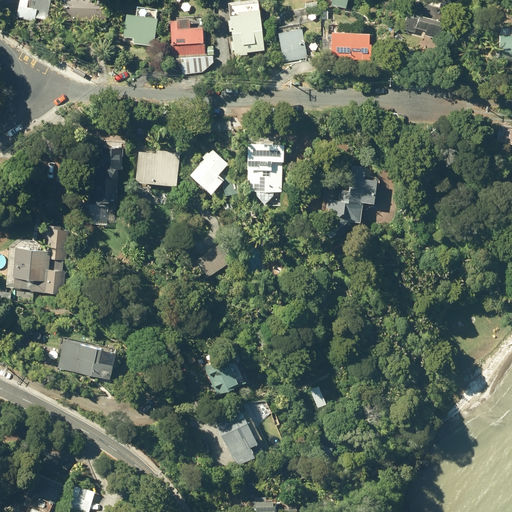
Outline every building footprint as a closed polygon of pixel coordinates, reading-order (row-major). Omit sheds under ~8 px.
[(18,0),(15,19),(34,22),(35,18),(47,20),(49,0),(18,0)] [(106,21),(106,0),(61,0),(61,12),(62,12),(62,20),(106,21)] [(431,33),(440,36),(449,8),(428,3),(429,1),(426,0),(409,0),(402,28),(414,32),(415,28),(426,31),(424,35),(430,36),(431,33)] [(264,50),(259,9),(237,11),(237,14),(229,15),(229,19),(227,19),(229,31),(231,30),(232,41),(230,41),(231,50),(234,50),(234,56),(247,55),(247,52),(264,50)] [(133,43),(152,46),(156,17),(125,13),(122,36),(134,37),(133,43)] [(181,61),(182,74),(202,72),(213,62),(212,55),(214,55),(213,44),(207,45),(206,39),(203,40),(202,25),(176,27),(176,20),(169,20),(171,62),(179,62),(179,57),(187,56),(187,61),(181,61)] [(277,33),(284,62),(308,57),(301,27),(277,33)] [(511,27),(500,27),(500,33),(499,33),(497,62),(511,62),(511,27)] [(350,60),(371,60),(371,43),(369,43),(369,32),(331,32),(331,49),(333,49),(333,56),(350,56),(350,60)] [(72,74),(82,80),(86,74),(75,68),(72,74)] [(497,141),(511,144),(511,126),(499,125),(497,141)] [(280,191),(284,144),(247,143),(244,180),(249,180),(248,190),(255,190),(255,194),(263,203),(271,194),(272,191),(280,191)] [(88,212),(113,213),(114,207),(116,207),(117,178),(119,178),(119,168),(122,168),(123,148),(100,147),(100,162),(90,162),(88,212)] [(227,163),(212,148),(208,152),(207,151),(202,157),(203,158),(188,174),(210,194),(223,179),(217,174),(227,163)] [(138,151),(134,181),(175,186),(179,152),(156,149),(156,153),(138,151)] [(338,219),(359,222),(362,202),(373,203),(376,179),(364,178),(365,166),(345,164),(338,219)] [(172,187),(155,186),(155,198),(171,199),(172,187)] [(321,226),(329,237),(338,230),(330,219),(321,226)] [(10,288),(62,293),(64,270),(61,270),(62,259),(65,259),(68,229),(60,228),(61,226),(46,224),(44,241),(47,241),(46,250),(15,247),(10,288)] [(196,260),(208,277),(232,260),(220,244),(196,260)] [(55,370),(109,381),(115,349),(61,338),(55,370)] [(215,395),(240,385),(227,357),(204,366),(215,395)] [(308,390),(317,409),(326,404),(318,385),(308,390)] [(215,425),(235,466),(254,457),(249,447),(262,441),(247,409),(215,425)] [(33,464),(53,473),(59,458),(40,449),(33,464)] [(50,511),(61,485),(34,474),(25,498),(33,501),(28,511),(50,511)] [(86,511),(90,502),(71,497),(68,509),(79,511),(86,511)] [(255,511),(297,511),(297,505),(278,506),(278,500),(255,501),(255,511)]
